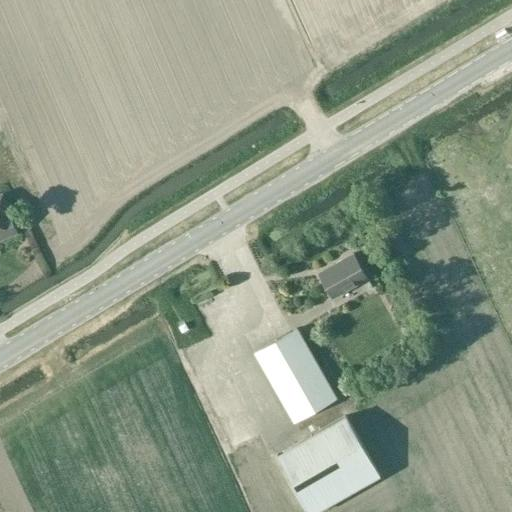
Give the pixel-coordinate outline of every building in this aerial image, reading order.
[(0,239),(14,233),(0,198),(0,239)] [(309,277),(346,257),(342,249),(305,268),(309,277)] [(333,299),(367,279),(353,255),(319,275),(333,299)] [(255,352),(294,422),(336,398),(297,328),(255,352)] [(307,511),(314,511),(380,475),(346,416),(276,456),(307,511)]
